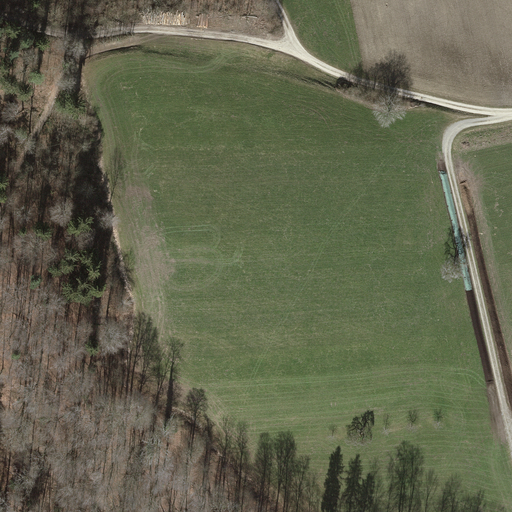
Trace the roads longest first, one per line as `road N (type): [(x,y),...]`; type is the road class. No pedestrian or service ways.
road 1 (track): [(511,110),(466,108),(365,84),(293,48),(153,30),(57,31),(0,11)]
road 2 (track): [(511,115),(462,122),(447,143),(511,439)]
road 3 (track): [(153,30),(83,54),(61,78),(0,210)]
